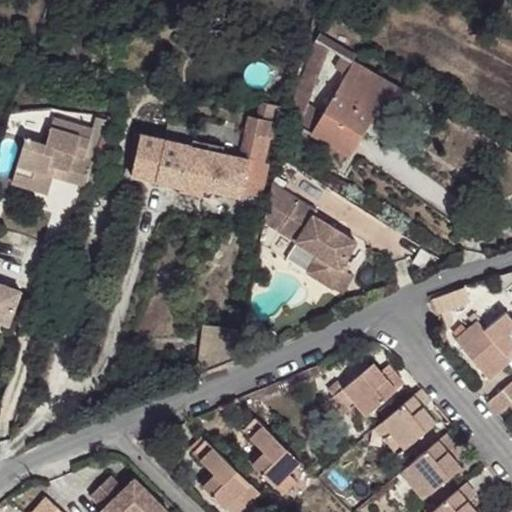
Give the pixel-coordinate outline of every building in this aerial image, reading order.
[(308,103),(329,47),(316,39),(286,119),(293,123),(283,141),(293,147),(303,129),(349,156),(384,97),(396,104),(403,91),(341,54),(334,67),(345,74),(323,112),(312,130),(300,123),(308,103)] [(241,156),(144,133),(133,175),(181,186),(181,189),(203,194),(205,188),(241,196),(242,191),(260,195),(268,162),(263,161),(268,137),(273,138),(280,107),(261,103),(258,118),(250,116),(241,156)] [(323,112),(308,103),(300,123),(312,130),(323,112)] [(86,184),(106,119),(96,116),(93,128),(54,117),(46,144),(26,138),(13,182),(49,193),(54,175),(86,184)] [(272,182),(265,220),(318,253),(307,271),(335,289),(346,271),(341,267),(357,241),(314,213),(316,210),(272,182)] [(354,276),(346,271),(335,289),(343,294),(354,276)] [(0,321),(9,325),(22,291),(0,282),(0,321)] [(456,340),(489,379),(510,361),(511,360),(506,354),(511,348),(511,317),(507,311),(485,329),(478,321),(481,319),(476,313),(469,318),(474,324),(467,330),(462,323),(453,332),(458,338),(456,340)] [(205,325),(200,362),(199,371),(234,356),(239,329),(205,325)] [(199,371),(200,362),(191,360),(189,375),(199,371)] [(367,414),(404,383),(394,371),(392,373),(386,366),(381,371),(373,362),(343,387),(337,380),(327,389),(333,396),(332,397),(345,413),(357,403),(367,414)] [(486,403),(496,415),(510,404),(511,401),(511,381),(511,382),(486,403)] [(383,439),(397,455),(436,422),(423,407),(431,400),(421,388),(382,421),(391,432),(383,439)] [(301,461),(256,417),(243,430),(262,449),(250,461),(276,486),(289,473),(301,461)] [(383,439),(391,432),(382,421),(374,428),(383,439)] [(446,434),(409,465),(419,476),(410,483),(424,499),(461,467),(453,458),(458,454),(452,448),(456,445),(446,434)] [(206,439),(193,452),(212,471),(216,474),(213,478),(209,474),(200,483),(205,488),(213,496),(225,508),(237,497),(246,506),(259,492),(206,439)] [(410,483),(419,476),(409,465),(401,472),(410,483)] [(289,473),(276,486),(283,493),(296,480),(289,473)] [(169,511),(143,485),(137,491),(133,491),(127,485),(123,488),(110,475),(91,494),(104,508),(99,511),(169,511)] [(135,477),(127,485),(133,491),(137,491),(143,485),(135,477)] [(437,507),(431,511),(477,511),(473,507),(478,503),(473,497),(476,494),(466,483),(437,507)] [(213,496),(205,488),(203,490),(212,498),(213,496)] [(32,511),(63,511),(46,497),(32,511)] [(237,497),(225,508),(229,511),(239,511),(246,506),(237,497)] [(433,503),(425,510),(427,511),(431,511),(437,507),(433,503)]
